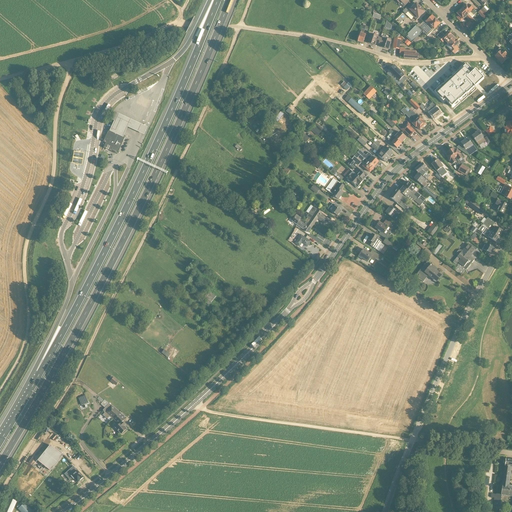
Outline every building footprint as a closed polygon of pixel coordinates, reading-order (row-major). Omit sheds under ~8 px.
[(406,15),(409,13),(417,21),(425,12),(416,4),(410,11),(407,9),(403,12),(406,15)] [(466,5),(462,9),(474,20),(472,18),(477,13),(469,5),(468,7),(466,5)] [(474,20),(462,9),(457,14),(459,15),(457,18),(461,22),(466,18),(470,22),(465,26),(468,29),(473,25),(471,23),(474,20)] [(481,10),(479,13),(478,13),(485,20),(488,18),(484,14),(481,10)] [(434,29),(439,34),(441,32),(437,27),(440,24),(440,23),(440,22),(440,21),(439,21),(438,21),(435,18),(435,19),(432,16),(427,21),(426,20),(420,25),(419,23),(405,37),(412,43),(413,42),(418,37),(423,32),(424,33),(427,36),(434,29)] [(362,29),(361,33),(358,42),(363,44),(366,35),(364,34),(365,30),(368,31),(371,23),(369,22),(368,24),(367,27),(366,26),(366,25),(363,24),(363,25),(362,29)] [(443,43),(445,41),(448,44),(454,38),(449,32),(445,36),(441,32),(439,34),(437,37),(443,43)] [(376,44),(379,45),(381,38),(378,37),(378,36),(371,34),(368,43),(375,45),(376,44)] [(501,44),(500,44),(496,39),(493,37),(488,41),(493,46),(495,44),(498,47),(501,44)] [(384,39),(381,38),(379,45),(382,46),(381,47),(389,50),(391,41),(384,38),(384,39)] [(446,46),(450,50),(453,53),(454,54),(459,49),(456,46),(459,43),(454,38),(448,44),(446,46)] [(412,51),(410,50),(405,50),(404,56),(404,58),(409,59),(418,60),(419,53),(419,51),(412,44),(412,51)] [(494,56),(495,57),(502,64),(508,58),(506,57),(507,56),(502,51),(502,50),(500,48),(496,52),(497,53),(494,56)] [(435,93),(443,102),(445,100),(452,107),(455,104),(454,103),(456,101),(457,103),(459,100),(459,101),(463,97),(462,96),(464,95),(465,96),(467,94),(471,91),(470,89),(471,88),(472,89),(475,87),(484,79),(480,75),(479,76),(478,75),(479,74),(475,70),(473,72),(467,64),(462,69),(463,70),(462,71),(460,70),(458,72),(451,79),(450,78),(443,85),(435,93)] [(404,76),(404,75),(394,65),(388,71),(389,71),(386,74),(398,85),(406,78),(404,76)] [(348,91),(353,86),(349,83),(344,88),(348,91)] [(363,94),(369,100),(376,92),(371,87),(363,94)] [(361,115),(365,111),(351,99),(348,103),(361,115)] [(420,106),(412,99),(410,102),(417,110),(420,107),(420,106)] [(442,114),(433,103),(429,106),(430,107),(427,109),(435,119),(439,116),(439,117),(441,115),(442,114)] [(117,111),(109,130),(125,136),(129,127),(145,134),(149,125),(117,111)] [(410,113),(409,113),(408,111),(406,113),(414,122),(412,123),(416,127),(417,126),(420,130),(421,129),(422,129),(423,129),(422,128),(423,127),(410,113)] [(411,111),(409,113),(410,113),(423,127),(424,127),(425,126),(425,125),(426,124),(424,122),(425,122),(417,114),(416,115),(411,111)] [(392,121),(389,118),(386,121),(393,127),(396,124),(392,121)] [(415,132),(409,126),(407,124),(401,129),(403,132),(405,131),(411,136),(415,132)] [(490,127),(485,130),(489,136),(494,132),(490,127)] [(120,149),(125,136),(109,130),(104,142),(120,149)] [(393,135),(402,143),(406,138),(399,132),(397,135),(391,130),(389,132),(393,135)] [(275,144),(280,140),(273,131),(268,136),(275,144)] [(484,139),(479,131),(475,133),(476,134),(472,136),(479,146),(486,141),(488,144),(491,142),(487,137),(484,139)] [(402,143),(393,135),(388,140),(392,143),(397,148),(402,143)] [(364,147),(367,144),(360,138),(357,141),(364,147)] [(469,156),(470,156),(469,156),(471,154),(470,153),(476,150),(477,151),(473,144),(472,145),(468,139),(465,141),(464,141),(461,143),(462,144),(457,147),(469,156)] [(394,154),(387,148),(386,147),(385,149),(380,145),(381,142),(380,142),(380,143),(375,141),(374,143),(378,147),(390,158),(394,154)] [(371,146),(371,147),(377,152),(376,154),(386,163),(390,158),(378,147),(374,143),(373,143),(374,143),(371,146)] [(450,151),(455,158),(457,157),(459,160),(462,158),(463,159),(465,158),(462,153),(460,155),(457,150),(456,150),(455,150),(454,149),(450,151)] [(368,161),(374,167),(378,163),(372,158),(374,156),(367,150),(365,152),(372,158),(370,160),(360,150),(358,153),(360,155),(365,159),(368,161)] [(447,156),(450,162),(451,162),(453,165),(454,164),(453,164),(455,163),(459,170),(458,171),(465,175),(469,169),(462,165),(460,162),(459,163),(456,159),(455,160),(454,159),(455,158),(450,151),(447,153),(448,155),(447,155),(447,156)] [(364,163),(363,162),(365,159),(360,155),(357,159),(354,156),(352,159),(362,168),(364,167),(370,173),(374,167),(368,161),(365,164),(364,163)] [(355,167),(352,171),(363,181),(368,175),(361,170),(362,168),(352,159),(349,162),(355,167)] [(443,167),(438,160),(432,164),(437,172),(437,171),(438,173),(443,169),(442,168),(443,167)] [(415,170),(418,174),(419,173),(424,177),(426,173),(429,171),(423,163),(415,170)] [(363,181),(352,171),(351,170),(345,177),(348,179),(358,188),(360,186),(363,181)] [(342,181),(344,178),(337,172),(334,175),(342,181)] [(425,180),(418,174),(414,179),(421,184),(425,187),(427,185),(424,182),(425,180)] [(504,184),(505,182),(506,181),(498,176),(496,179),(504,184)] [(344,186),(340,184),(337,181),(329,192),(333,194),(332,195),(339,200),(344,193),(341,191),(344,186)] [(409,183),(405,188),(423,203),(426,199),(417,192),(417,193),(414,190),(416,188),(409,183)] [(501,194),(511,200),(511,196),(511,189),(511,188),(505,185),(501,194)] [(316,194),(319,190),(313,186),(310,190),(316,194)] [(464,194),(468,197),(469,196),(472,192),(474,190),(470,186),(464,194)] [(404,187),(400,192),(407,197),(408,196),(421,206),(423,203),(405,188),(404,187)] [(398,190),(391,199),(406,211),(409,208),(402,203),(407,198),(407,197),(400,192),(398,190)] [(437,197),(429,190),(427,193),(437,201),(438,200),(436,198),(437,197)] [(255,202),(256,200),(253,197),(246,205),(245,204),(243,204),(242,206),(245,208),(244,208),(248,211),(250,208),(249,207),(254,200),(255,202)] [(464,202),(473,209),(482,215),(486,211),(468,197),(464,202)] [(503,214),(508,205),(502,202),(498,200),(496,204),(499,206),(497,211),(503,214)] [(339,207),(336,205),(333,204),(331,206),(332,206),(329,210),(331,212),(338,216),(341,211),(338,209),(339,207)] [(308,218),(305,221),(309,223),(308,223),(313,226),(318,218),(323,222),(326,218),(321,215),(323,213),(314,207),(306,217),(308,218)] [(386,213),(394,219),(397,216),(400,218),(404,214),(399,210),(397,213),(397,212),(391,207),(386,213)] [(309,223),(305,221),(297,215),(292,221),(297,225),(304,230),(308,233),(313,226),(308,223),(309,223)] [(483,218),(481,222),(491,230),(490,230),(500,237),(503,231),(493,226),(495,223),(487,218),(486,220),(483,218)] [(379,222),(376,228),(382,232),(380,235),(390,242),(392,239),(384,233),(388,227),(389,227),(392,224),(386,220),(383,225),(379,222)] [(427,233),(434,237),(442,226),(435,222),(427,233)] [(491,230),(481,222),(480,222),(483,224),(482,226),(486,228),(482,233),(477,229),(474,232),(480,237),(482,234),(489,238),(489,237),(496,242),(500,237),(490,230),(491,230)] [(302,243),(307,247),(311,242),(306,238),(308,235),(298,229),(294,234),(299,238),(295,244),(300,247),(302,243)] [(324,242),(327,238),(320,233),(317,237),(324,242)] [(377,250),(379,247),(382,242),(378,239),(378,238),(372,234),(369,240),(371,242),(370,244),(373,246),(372,247),(377,250)] [(392,248),(394,245),(385,240),(383,243),(392,248)] [(426,248),(418,242),(416,244),(424,250),(426,248)] [(494,248),(487,244),(483,242),(479,250),(482,251),(481,253),(488,256),(489,253),(491,254),(494,248)] [(458,262),(467,269),(475,260),(470,257),(476,250),(468,244),(462,251),(461,250),(459,250),(457,251),(457,253),(457,255),(458,256),(461,259),(458,262)] [(433,253),(436,255),(443,248),(440,245),(433,253)] [(364,249),(360,255),(363,257),(362,258),(368,262),(368,261),(370,259),(370,258),(375,261),(376,259),(380,261),(382,257),(372,251),(370,254),(364,249)] [(423,282),(429,275),(437,282),(441,276),(436,272),(438,269),(431,264),(427,261),(414,278),(417,281),(419,279),(423,282)] [(211,303),(216,297),(210,291),(205,297),(211,303)] [(168,358),(171,355),(165,350),(162,353),(168,358)] [(88,403),(85,395),(78,398),(81,406),(88,403)] [(110,416),(113,418),(120,412),(105,400),(101,405),(106,408),(104,411),(106,413),(104,415),(108,419),(110,416)] [(127,419),(120,412),(113,418),(119,425),(116,428),(121,434),(127,429),(122,424),(127,419)] [(48,451),(43,457),(39,462),(50,470),(59,459),(56,457),(59,452),(52,446),(48,451)] [(503,481),(509,482),(511,467),(505,466),(503,481)] [(70,469),(68,472),(74,479),(78,483),(81,481),(83,479),(83,478),(75,469),(72,471),(70,469)] [(511,486),(509,486),(509,482),(503,481),(501,495),(511,496),(511,486)] [(4,511),(12,511),(17,501),(10,498),(4,511)] [(21,511),(34,511),(25,503),(19,509),(21,511)]
